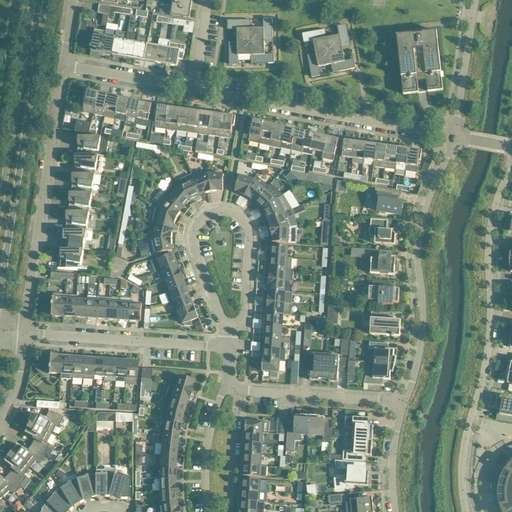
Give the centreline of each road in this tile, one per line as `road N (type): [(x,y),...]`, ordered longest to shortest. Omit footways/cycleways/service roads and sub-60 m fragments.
road 1 (residential): [(466,511),(464,448),(490,325),(490,230),(511,167)]
road 2 (secondary): [(0,296),(46,0)]
road 3 (residential): [(230,335),(194,250),(199,218),(225,207),(250,227),(244,316)]
road 4 (residential): [(454,137),(422,216),(422,331),(403,402)]
road 5 (residential): [(63,65),(24,334)]
road 6 (residential): [(454,137),(193,89)]
road 7 (residential): [(229,348),(24,334)]
road 8 (secondary): [(31,0),(0,201)]
road 9 (residential): [(403,402),(237,390)]
road 10 (residential): [(475,0),(454,137)]
road 11 (residential): [(193,89),(63,65)]
road 12 (residential): [(208,511),(208,434),(227,385)]
road 13 (residential): [(229,511),(237,390)]
